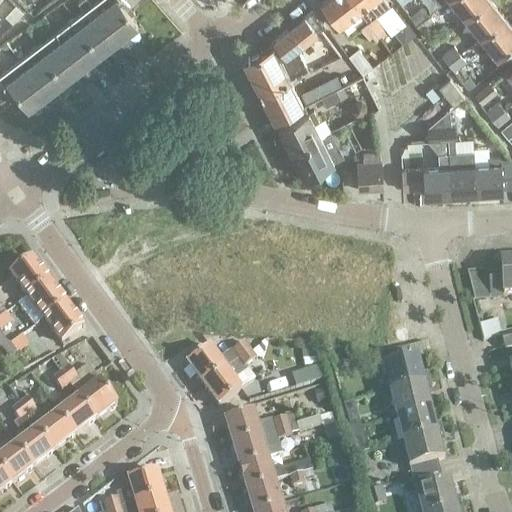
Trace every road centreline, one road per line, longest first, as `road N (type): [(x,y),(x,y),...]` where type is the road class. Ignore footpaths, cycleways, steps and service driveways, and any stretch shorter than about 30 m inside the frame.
road 1 (residential): [(124,188),(191,188),(428,230)]
road 2 (residential): [(499,511),(428,230)]
road 3 (residential): [(165,410),(164,390),(15,199)]
road 4 (residential): [(15,199),(213,48)]
road 5 (residential): [(165,410),(39,511)]
